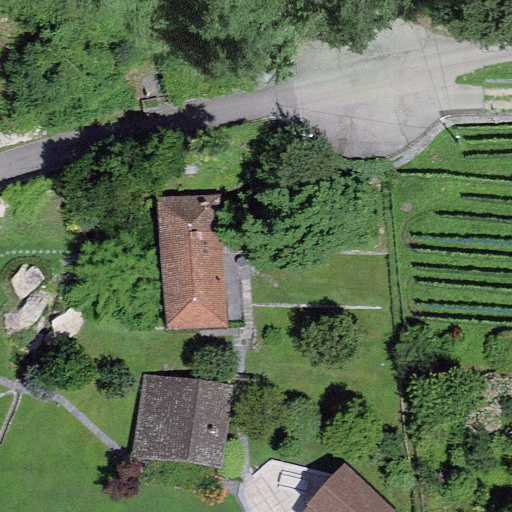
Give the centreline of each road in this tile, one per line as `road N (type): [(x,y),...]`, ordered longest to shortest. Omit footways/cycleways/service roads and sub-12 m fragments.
road 1 (unclassified): [(0,176),(511,43)]
road 2 (track): [(374,74),(447,98),(511,98)]
